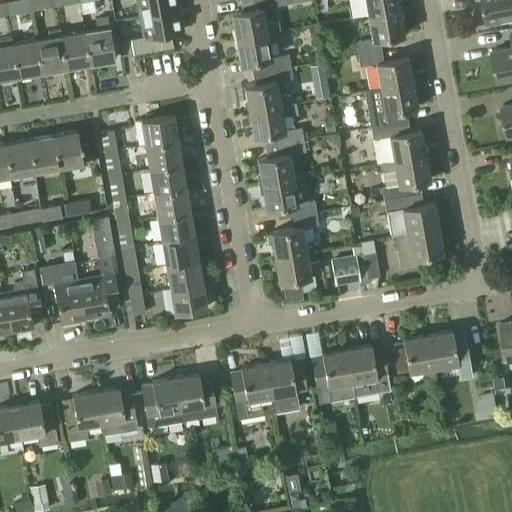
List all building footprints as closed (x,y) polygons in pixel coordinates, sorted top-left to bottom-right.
[(31,11),(29,0),(16,0),(10,1),(12,14),(31,11)] [(29,0),(31,11),(51,7),(50,0),(29,0)] [(136,0),(139,15),(178,8),(176,0),(136,0)] [(280,5),(278,0),(243,0),(239,1),(241,12),(231,14),(236,39),(280,31),(278,20),(266,22),(264,8),(280,5)] [(363,0),(367,16),(399,11),(397,0),(363,0)] [(511,0),(482,0),(486,23),(511,18),(511,0)] [(182,30),(178,8),(139,15),(143,36),(130,38),(133,54),(172,46),(170,32),(182,30)] [(403,34),(399,11),(367,16),(371,39),(355,42),(357,54),(381,50),(379,38),(403,34)] [(84,31),(90,63),(115,59),(107,16),(95,18),(97,28),(84,31)] [(318,24),(308,26),(310,36),(319,34),(318,24)] [(42,71),(66,67),(60,35),(59,29),(48,31),(49,37),(36,39),(42,71)] [(66,67),(90,63),(84,31),(60,35),(66,67)] [(281,40),(280,31),(236,39),(240,63),(250,61),(252,73),(290,66),(288,54),(272,57),(270,42),(281,40)] [(511,79),(511,33),(509,34),(511,47),(491,50),(497,82),(511,79)] [(0,78),(18,76),(12,43),(11,37),(0,38),(0,78)] [(12,43),(18,76),(42,71),(36,39),(12,43)] [(381,50),(357,54),(359,66),(375,64),(379,87),(412,82),(407,57),(383,61),(381,50)] [(326,80),(323,63),(310,65),(313,83),(326,80)] [(290,66),(252,73),(254,85),(244,86),(248,110),(281,104),(277,81),(293,78),(290,66)] [(364,91),(370,127),(408,121),(405,108),(416,106),(412,82),(379,87),(379,88),(364,91)] [(329,88),(317,91),(318,98),(330,96),(329,88)] [(281,105),(248,111),(253,136),(263,134),(265,146),(303,139),(303,138),(302,131),(301,127),(285,130),(283,116),(297,114),(295,103),(281,105)] [(511,136),(511,103),(501,105),(507,138),(511,136)] [(145,145),(177,140),(172,114),(140,119),(145,145)] [(323,122),(325,133),(334,132),(333,120),(323,122)] [(381,162),(393,160),(425,155),(420,130),(409,132),(408,121),(370,127),(373,140),(372,140),(376,163),(381,162)] [(103,151),(116,149),(113,129),(100,131),(103,151)] [(52,134),(57,167),(82,162),(82,161),(91,160),(88,144),(79,145),(76,130),(52,134)] [(33,171),(57,167),(52,134),(28,139),(33,171)] [(9,175),(33,171),(28,139),(3,143),(9,175)] [(305,151),(303,139),(265,146),(267,158),(257,159),(261,183),(294,177),(290,154),(305,151)] [(149,168),(181,163),(177,140),(145,145),(149,168)] [(0,176),(9,175),(3,143),(0,143),(0,176)] [(120,169),(116,149),(103,151),(107,171),(120,169)] [(393,160),(381,162),(383,173),(395,171),(398,184),(394,185),(385,186),(381,187),(383,199),(383,200),(421,193),(419,181),(429,179),(425,155),(393,160)] [(185,186),(181,163),(149,168),(152,191),(185,186)] [(294,177),(261,183),(266,209),(276,207),(278,219),(292,216),(316,212),(314,200),(307,201),(304,183),(300,184),(298,177),(294,178),(294,177)] [(111,196),(124,195),(122,179),(109,181),(111,196)] [(189,212),(185,186),(152,191),(153,191),(153,192),(146,193),(148,203),(155,202),(157,216),(189,212)] [(386,211),(390,236),(395,235),(406,233),(438,227),(433,202),(423,204),(421,193),(383,200),(385,211),(386,211)] [(128,217),(124,195),(111,196),(115,220),(128,217)] [(88,198),(68,201),(71,215),(91,211),(88,198)] [(59,203),(39,207),(41,220),(61,217),(59,203)] [(23,223),(41,220),(39,207),(20,210),(23,223)] [(11,212),(0,213),(0,227),(13,225),(11,212)] [(193,235),(189,212),(157,216),(161,240),(193,235)] [(290,228),(270,232),(274,257),(314,250),(312,240),(304,241),(301,227),(318,224),(316,212),(292,216),(294,228),(290,228)] [(120,247),(133,245),(130,227),(117,229),(120,247)] [(442,252),(438,227),(406,233),(395,235),(401,267),(426,263),(425,255),(442,252)] [(41,228),(31,229),(35,253),(45,251),(41,228)] [(198,259),(193,235),(161,240),(165,264),(198,259)] [(358,247),(363,279),(379,276),(373,244),(358,247)] [(137,266),(133,245),(120,247),(124,268),(137,266)] [(363,279),(358,247),(352,248),(353,254),(331,259),(335,284),(359,280),(359,279),(363,279)] [(314,250),(274,257),(279,281),(282,281),(286,300),(302,298),(298,278),(310,276),(308,263),(319,261),(317,250),(314,250)] [(75,279),(82,319),(108,314),(107,308),(119,306),(110,255),(97,257),(100,275),(75,279)] [(202,284),(198,259),(165,264),(170,290),(202,284)] [(60,323),(82,319),(75,279),(73,263),(52,267),(51,265),(39,267),(44,299),(56,297),(60,323)] [(13,290),(0,292),(7,332),(32,327),(30,315),(41,313),(39,300),(33,268),(21,270),(23,281),(12,283),(13,290)] [(129,296),(142,294),(138,275),(125,278),(129,296)] [(206,307),(202,284),(170,290),(174,313),(206,307)] [(145,314),(142,294),(129,296),(132,316),(145,314)] [(511,317),(511,321),(502,323),(509,363),(511,362),(511,317)] [(452,330),(426,334),(433,368),(457,363),(459,379),(472,377),(463,331),(452,333),(452,330)] [(433,368),(426,334),(402,339),(403,342),(392,344),(397,373),(408,371),(408,372),(433,368)] [(371,344),(345,349),(351,382),(377,378),(388,376),(382,345),(371,347),(371,344)] [(354,396),(351,382),(345,349),(321,353),(322,356),(310,358),(315,386),(319,403),(354,396)] [(290,358),(264,363),(274,413),(299,408),(295,392),(307,390),(301,359),(290,361),(290,358)] [(238,419),(274,413),(264,363),(240,368),(240,370),(229,372),(238,419)] [(198,373),(174,377),(180,409),(182,421),(217,415),(215,403),(210,373),(198,375),(198,373)] [(180,409),(174,377),(151,381),(151,384),(140,386),(145,415),(148,427),(182,421),(180,409)] [(503,377),(492,379),(494,391),(505,389),(503,377)] [(102,435),(117,432),(137,428),(135,418),(130,387),(119,389),(118,386),(95,391),(101,423),(102,435)] [(85,426),(101,423),(95,391),(71,395),(71,397),(60,399),(68,441),(87,437),(85,426)] [(479,416),(497,413),(494,394),(476,397),(479,416)] [(16,404),(22,437),(36,434),(38,446),(57,443),(50,401),(39,403),(38,400),(16,404)] [(5,439),(22,437),(16,404),(0,407),(0,452),(7,451),(5,439)] [(290,442),(280,444),(281,456),(292,455),(290,442)] [(145,444),(137,445),(143,485),(151,484),(145,444)] [(254,466),(251,454),(237,457),(240,469),(254,466)] [(163,461),(150,463),(153,480),(166,478),(163,461)] [(129,492),(128,487),(129,487),(130,487),(132,486),(130,472),(127,472),(121,473),(111,474),(113,489),(115,489),(116,493),(129,492)] [(296,472),(285,474),(288,492),(289,492),(297,491),(300,490),(296,472)] [(44,483),(29,487),(33,504),(48,501),(44,483)] [(109,485),(96,488),(98,497),(111,494),(109,485)] [(297,491),(289,492),(290,500),(299,499),(297,491)]
